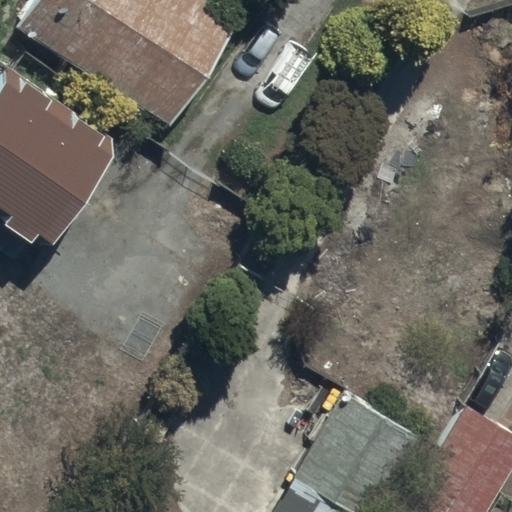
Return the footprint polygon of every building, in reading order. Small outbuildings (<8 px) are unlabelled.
[(17,0),(7,17),(165,109),(228,0),(17,0)] [(0,214),(34,234),(107,109),(0,46),(0,214)] [(147,397),(107,376),(76,441),(115,461),(147,397)] [(334,378),(256,511),(378,511),(425,431),(334,378)] [(390,511),(476,511),(511,451),(511,422),(460,393),(390,511)]
